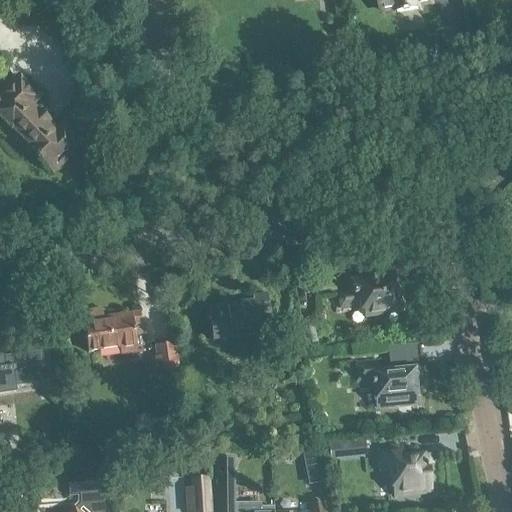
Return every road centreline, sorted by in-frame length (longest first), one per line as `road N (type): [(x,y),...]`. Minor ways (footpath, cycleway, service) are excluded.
road 1 (residential): [(507,511),(451,215)]
road 2 (residential): [(511,75),(214,115)]
road 3 (residential): [(139,246),(398,209)]
road 4 (residential): [(398,209),(214,115)]
road 5 (residential): [(0,267),(139,246)]
